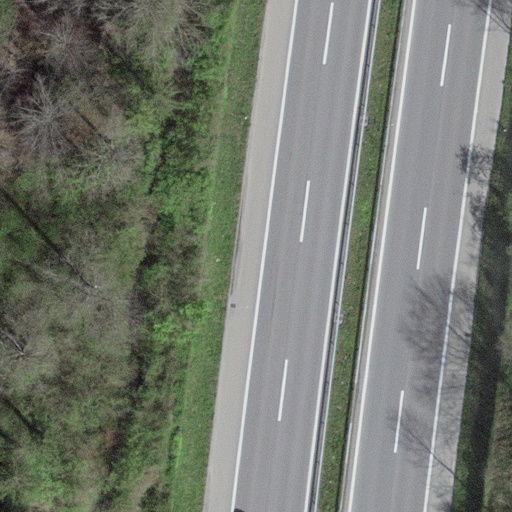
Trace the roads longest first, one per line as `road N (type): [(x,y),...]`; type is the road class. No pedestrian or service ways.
road 1 (motorway): [(385,511),(451,0)]
road 2 (motorway): [(331,0),(267,511)]
